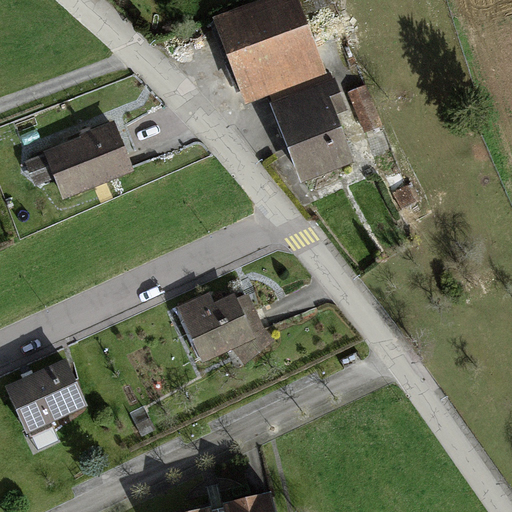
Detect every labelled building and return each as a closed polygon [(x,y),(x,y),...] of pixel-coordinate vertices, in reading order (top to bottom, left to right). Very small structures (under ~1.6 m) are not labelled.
[(291,0),(267,0),(213,19),(239,92),(314,65),(291,0)] [(363,85),(347,92),(359,122),(376,116),(363,85)] [(316,88),(270,105),(297,179),(343,162),(316,88)] [(110,127),(44,155),(53,174),(62,197),(128,169),(110,127)] [(34,182),(53,174),(44,155),(26,162),(34,182)] [(414,181),(391,193),(400,210),(422,198),(414,181)] [(206,299),(179,310),(198,358),(247,338),(231,298),(209,307),(206,299)] [(60,367),(7,389),(24,430),(77,409),(60,367)] [(267,511),(265,499),(211,511),(267,511)]
